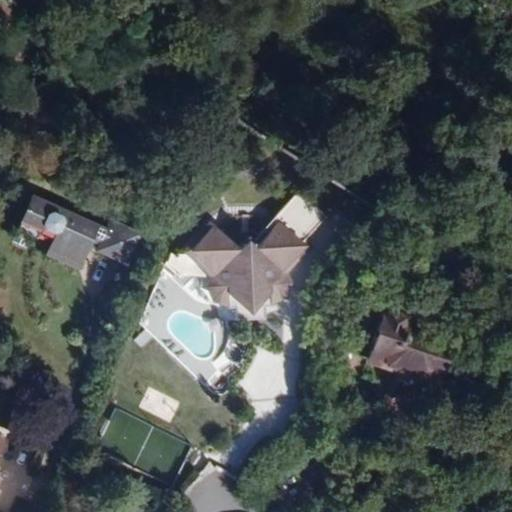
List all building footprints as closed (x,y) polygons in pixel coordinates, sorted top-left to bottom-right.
[(48,21),(53,12),(41,4),(35,13),(48,21)] [(210,220),(186,247),(213,270),(209,282),(214,293),(226,297),(226,302),(233,302),(262,300),(270,300),(281,289),(285,277),(280,266),(304,239),(300,236),(324,209),(296,184),(272,211),(277,216),(253,243),(244,235),(237,244),(210,220)] [(54,240),(68,208),(31,191),(16,223),(36,232),(39,225),(54,231),(50,239),(54,240)] [(125,258),(139,229),(110,216),(106,225),(68,208),(54,240),(82,253),(88,240),(91,234),(100,238),(97,244),(97,245),(125,258)] [(36,232),(16,223),(11,235),(31,244),(36,232)] [(100,238),(91,234),(88,240),(97,244),(100,238)] [(48,252),(54,240),(50,239),(45,250),(48,252)] [(77,264),(82,253),(54,240),(48,252),(77,264)] [(121,268),(125,258),(97,245),(93,255),(121,268)] [(453,349),(405,332),(411,316),(355,297),(348,324),(375,333),(367,359),(442,382),(453,349)] [(262,300),(233,302),(234,314),(263,313),(262,300)] [(171,421),(181,402),(161,392),(152,412),(171,421)]
